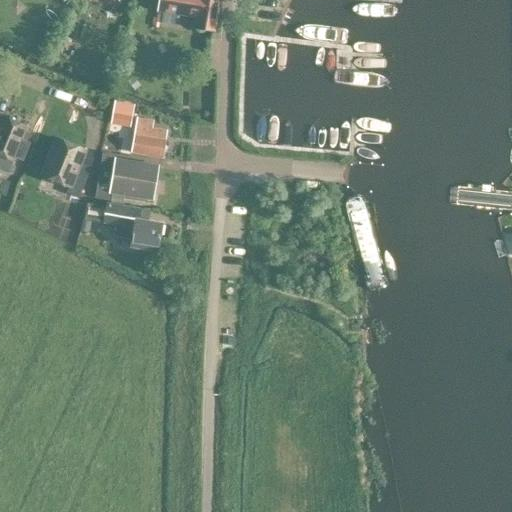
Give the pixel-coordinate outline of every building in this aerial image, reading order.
[(198,31),(217,33),(220,0),(160,0),(159,15),(199,19),(198,31)] [(132,76),(127,81),(134,89),(140,84),(132,76)] [(114,101),(112,113),(131,117),(133,104),(114,101)] [(0,169),(7,172),(15,153),(23,156),(28,143),(20,140),(25,126),(2,118),(0,123),(0,169)] [(130,152),(162,157),(166,132),(151,129),(151,122),(135,120),(130,152)] [(55,138),(40,175),(68,186),(66,193),(63,199),(78,205),(80,200),(74,197),(75,196),(77,198),(89,167),(80,163),(85,151),(55,138)] [(112,165),(98,163),(92,198),(106,200),(108,193),(152,200),(157,166),(113,159),(112,165)] [(121,205),(122,195),(110,193),(108,203),(121,205)] [(130,240),(129,247),(157,252),(161,224),(137,220),(139,209),(105,204),(103,214),(102,224),(114,226),(112,237),(130,240)] [(345,215),(367,282),(387,274),(366,208),(345,215)]
